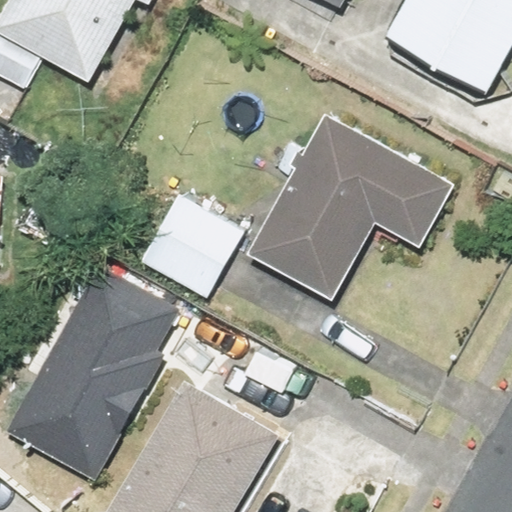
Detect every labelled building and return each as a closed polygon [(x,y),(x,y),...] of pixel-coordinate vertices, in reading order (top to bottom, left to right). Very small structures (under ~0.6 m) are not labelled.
[(20,0),(6,27),(107,80),(148,0),(160,0),(166,3),(167,0),(20,0)] [(505,88),(511,74),(511,0),(424,0),(405,37),(505,88)] [(472,179),(343,107),(263,249),(352,299),(397,219),(437,242),(472,179)] [(0,173),(0,276),(9,277),(16,174),(0,173)] [(254,223),(188,190),(152,261),(218,295),(254,223)] [(194,307),(112,261),(19,427),(110,478),(180,353),(170,348),(194,307)] [(0,340),(15,317),(0,307),(0,340)] [(244,511),(292,429),(195,374),(117,511),(244,511)]
